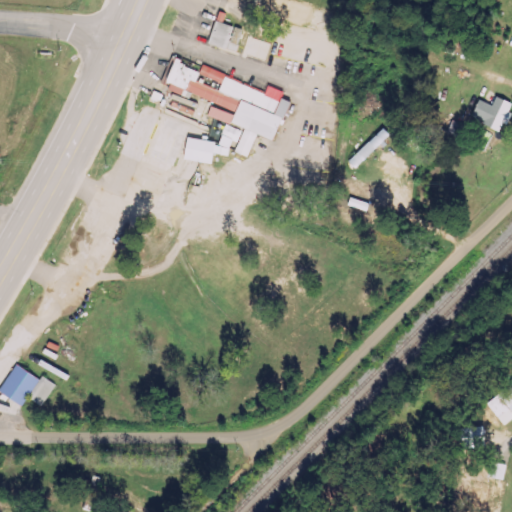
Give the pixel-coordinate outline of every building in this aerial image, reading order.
[(231,26),(214,21),(206,44),(224,50),(231,26)] [(291,101),(209,73),(207,79),(221,83),(218,90),(195,82),(199,70),(171,61),(162,88),(186,96),(187,93),(211,101),(206,116),(242,128),(234,153),(247,157),(254,135),(271,141),(281,111),(287,113),(291,101)] [(468,117),(499,131),(502,123),(504,125),(510,113),(507,112),(511,104),(494,96),(490,105),(476,99),(468,117)] [(215,143),(184,137),(180,159),(210,165),(215,143)] [(0,394),(20,406),(25,398),(41,407),(54,384),(40,377),(39,380),(13,365),(0,388),(0,394)] [(502,426),(511,417),(511,384),(505,390),(504,388),(484,404),(502,426)] [(458,428),(459,442),(480,441),(479,427),(458,428)] [(501,481),(504,465),(494,463),(491,479),(501,481)]
